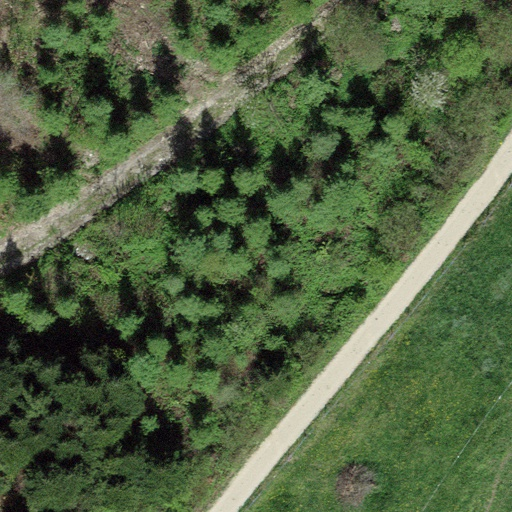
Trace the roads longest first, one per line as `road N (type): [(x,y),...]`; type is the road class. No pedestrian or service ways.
road 1 (track): [(511,147),(226,511)]
road 2 (track): [(321,0),(0,222)]
